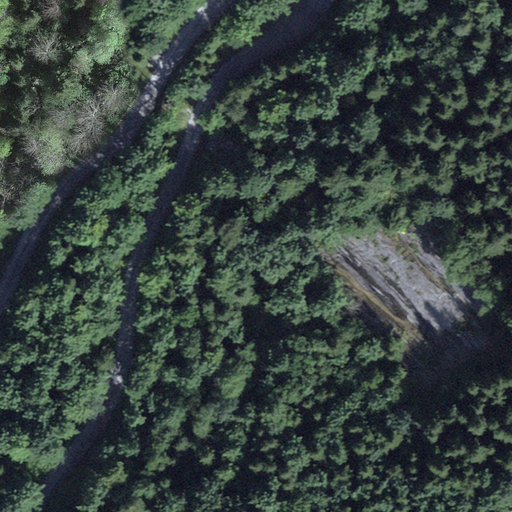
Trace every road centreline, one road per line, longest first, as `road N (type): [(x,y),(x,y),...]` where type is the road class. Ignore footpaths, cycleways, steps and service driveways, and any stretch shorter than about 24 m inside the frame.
road 1 (track): [(314,0),(304,18),(204,98),(136,261),(126,367)]
road 2 (track): [(0,300),(61,190),(132,127),(169,58),(226,0)]
road 3 (track): [(126,367),(104,420),(34,511)]
